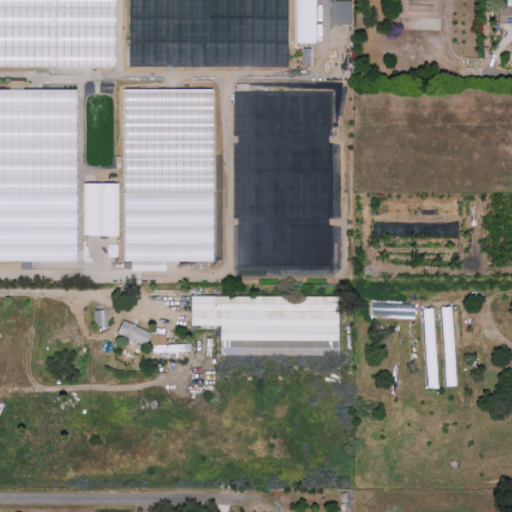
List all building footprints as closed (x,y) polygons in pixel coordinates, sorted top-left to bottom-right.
[(295,0),(295,44),(315,44),(315,0),(295,0)] [(398,0),(399,9),(399,18),(435,18),(435,0),(398,0)] [(511,0),(504,0),(504,7),(498,7),(498,25),(511,25),(511,0)] [(339,2),(331,2),(330,24),(339,24),(339,2)] [(310,50),(301,50),(302,65),(310,65),(310,50)] [(15,64),(25,68),(30,55),(20,51),(15,64)] [(0,90),(0,261),(76,262),(76,90),(0,90)] [(213,262),(213,90),(123,90),(123,167),(130,167),(130,178),(136,178),(136,193),(124,193),(124,262),(131,262),(131,272),(165,272),(165,262),(213,262)] [(82,236),(118,236),(117,184),(82,184),(82,236)] [(339,355),(339,296),(191,296),(191,326),(220,326),(220,345),(235,345),(235,355),(339,355)] [(442,387),(455,387),(453,308),(440,308),(442,387)] [(434,309),(421,309),(424,374),(437,374),(434,309)] [(108,326),(106,310),(93,311),(95,327),(108,326)] [(147,345),(151,331),(122,322),(117,335),(147,345)] [(190,345),(166,345),(165,335),(151,336),(152,354),(190,353),(190,345)]
